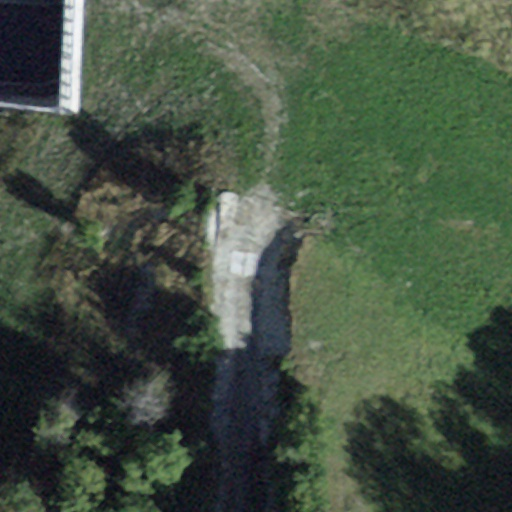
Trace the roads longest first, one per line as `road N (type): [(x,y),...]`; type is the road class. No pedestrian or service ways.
road 1 (secondary): [(0,41),(252,60),(348,82),(511,146)]
road 2 (track): [(228,511),(243,212)]
